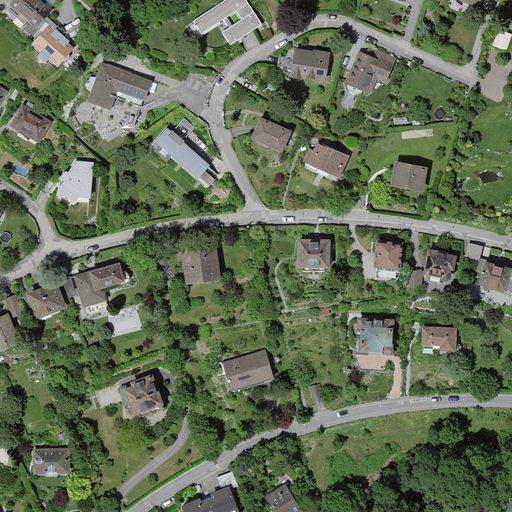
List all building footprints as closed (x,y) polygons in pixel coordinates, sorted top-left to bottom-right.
[(53,11),(39,0),(16,0),(12,5),(38,28),(40,26),(49,15),(53,11)] [(262,27),(244,0),(231,0),(195,24),(203,35),(237,13),(243,22),(224,35),(231,46),(262,27)] [(40,26),(47,32),(49,30),(63,43),(87,30),(80,19),(65,29),(49,15),(40,26)] [(63,43),(49,30),(47,32),(35,46),(58,67),(73,51),(63,43)] [(494,45),(507,50),(511,34),(498,30),(494,45)] [(328,77),(333,49),(315,46),(315,47),(297,45),(292,74),(304,76),(305,74),(328,77)] [(397,60),(370,48),(367,54),(359,51),(345,83),(350,85),(348,88),(351,92),(356,95),(362,93),(363,91),(371,95),(378,80),(387,84),(397,60)] [(152,84),(101,66),(89,101),(113,109),(119,91),(146,100),(152,84)] [(0,105),(10,90),(0,84),(0,105)] [(53,121),(26,105),(16,123),(43,139),(53,121)] [(285,149),(294,127),(262,113),(252,134),(285,149)] [(197,128),(187,118),(176,130),(173,127),(161,140),(165,144),(160,149),(173,160),(177,155),(200,175),(212,161),(187,139),(197,128)] [(342,177),(352,154),(320,140),(317,149),(310,146),(304,161),(342,177)] [(95,163),(76,161),(70,173),(68,172),(61,179),(65,183),(60,192),(78,202),(81,198),(93,199),(95,163)] [(422,192),(427,168),(396,162),(391,186),(422,192)] [(57,183),(51,180),(45,191),(51,195),(57,183)] [(331,241),(301,241),(301,266),(330,266),(331,241)] [(467,257),(482,259),(484,245),(469,243),(467,257)] [(452,250),(431,246),(427,271),(433,272),(432,278),(447,281),(447,277),(451,278),(455,276),(457,271),(455,268),(455,267),(458,267),(461,252),(452,251),(452,250)] [(403,249),(381,247),(379,268),(401,270),(403,249)] [(218,251),(183,255),(188,286),(222,281),(218,251)] [(511,290),(511,270),(486,264),(487,261),(480,259),(476,273),(483,275),(481,283),(511,290)] [(129,281),(124,263),(80,276),(89,306),(110,299),(106,287),(129,281)] [(424,287),(425,271),(412,269),(410,285),(424,287)] [(73,277),(64,280),(71,298),(79,296),(73,277)] [(43,318),(70,307),(61,283),(33,294),(43,318)] [(17,296),(8,300),(15,318),(24,314),(17,296)] [(0,351),(19,344),(7,317),(0,319),(0,351)] [(392,354),(393,320),(358,319),(356,352),(392,354)] [(455,348),(455,329),(425,329),(425,348),(455,348)] [(266,351),(226,363),(233,387),(273,375),(266,351)] [(110,371),(107,362),(97,366),(101,375),(110,371)] [(125,391),(134,416),(163,405),(153,377),(131,385),(133,388),(125,391)] [(319,384),(310,386),(314,402),(323,400),(319,384)] [(69,449),(34,449),(34,473),(69,472),(69,449)] [(304,511),(305,511),(287,484),(267,496),(276,511),(304,511)] [(241,511),(233,491),(231,486),(212,493),(213,496),(209,498),(202,500),(201,497),(183,504),(184,508),(186,511),(241,511)]
